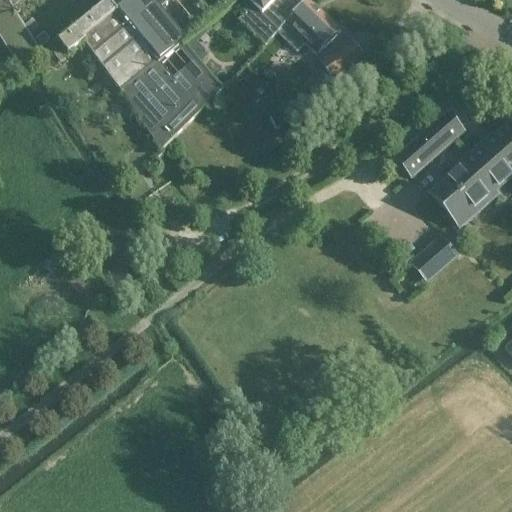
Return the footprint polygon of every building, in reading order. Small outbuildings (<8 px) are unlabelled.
[(110,0),(107,3),(156,63),(184,40),(160,10),(171,0),(110,0)] [(264,46),(276,33),(306,0),(305,0),(248,0),(253,5),(238,20),(264,46)] [(306,0),(276,33),(296,52),(304,44),(316,55),(323,47),(324,48),(340,32),(314,6),(313,7),(306,0)] [(171,81),(156,63),(107,3),(58,43),(68,56),(84,44),(123,95),(159,153),(225,88),(197,60),(171,81)] [(363,61),(351,42),(321,62),(333,80),(363,61)] [(380,77),(371,63),(352,76),(360,89),(380,77)] [(461,133),(445,115),(395,160),(410,178),(461,133)] [(511,176),(511,130),(509,127),(485,148),(482,145),(462,163),(464,165),(428,196),(451,222),(487,191),(489,194),(488,195),(489,196),(511,176)] [(444,243),(414,269),(429,287),(460,261),(444,243)]
